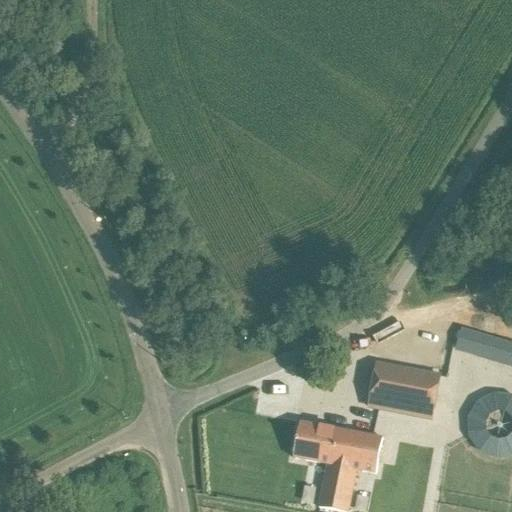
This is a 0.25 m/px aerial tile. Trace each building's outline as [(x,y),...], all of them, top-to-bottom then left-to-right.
[(281,322),(269,327),(272,335),(284,330),(281,322)] [(511,346),(461,331),(454,352),(511,369),(511,346)] [(439,378),(376,366),(368,409),(431,421),(439,378)] [(496,462),(511,459),(511,398),(493,396),(476,405),(467,421),(468,440),(479,455),(496,462)] [(375,477),(382,440),(299,425),(292,460),(325,466),(316,509),(328,511),(348,511),(357,473),(375,477)]
